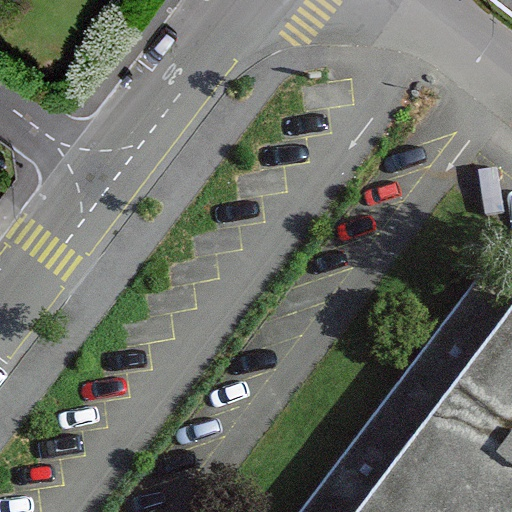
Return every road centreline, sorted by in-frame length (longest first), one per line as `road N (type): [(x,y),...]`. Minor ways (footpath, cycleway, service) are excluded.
road 1 (unclassified): [(105,183),(242,0)]
road 2 (unclassified): [(0,320),(105,183)]
road 3 (residential): [(105,183),(0,103)]
road 4 (residential): [(414,0),(511,79)]
